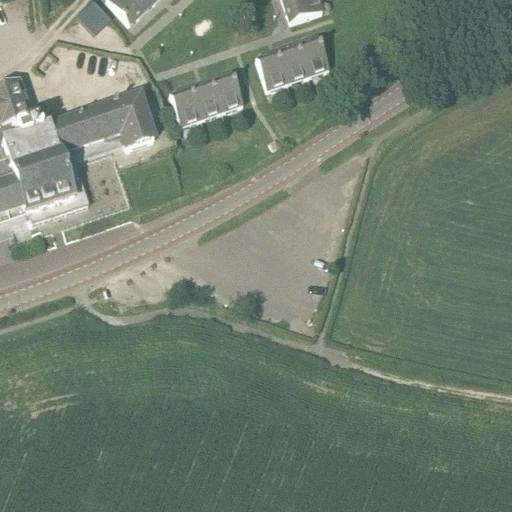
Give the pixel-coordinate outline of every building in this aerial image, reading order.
[(127,30),(144,15),(130,0),(109,0),(105,4),(127,30)] [(130,0),(144,15),(160,1),(159,0),(130,0)] [(314,0),(303,0),(282,7),(288,28),(321,17),(314,0)] [(96,5),(80,20),(96,37),(112,23),(96,5)] [(317,43),(296,50),(307,82),(328,75),(317,43)] [(296,50),(275,57),(286,89),(307,82),(296,50)] [(286,89),(275,57),(254,64),(265,96),(286,89)] [(231,79),(210,86),(221,118),(241,111),(231,79)] [(37,125),(32,127),(19,85),(0,91),(0,222),(24,215),(30,230),(87,211),(68,157),(120,140),(125,155),(152,146),(136,99),(46,128),(46,131),(39,133),(38,130),(37,125)] [(210,86),(189,93),(200,125),(221,118),(210,86)] [(189,93),(168,100),(179,132),(200,125),(189,93)]
